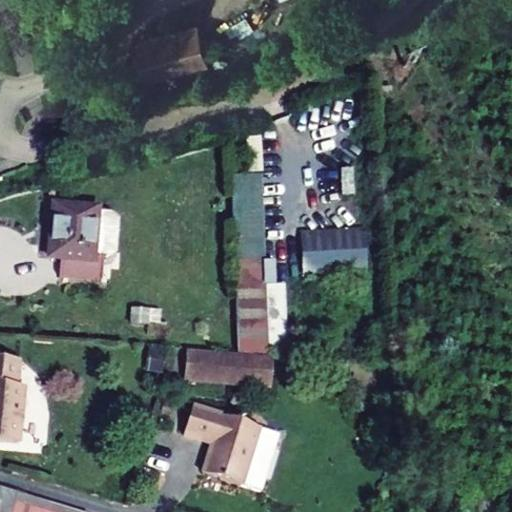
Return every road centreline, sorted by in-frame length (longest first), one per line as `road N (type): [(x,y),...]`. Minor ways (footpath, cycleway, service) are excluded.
road 1 (unclassified): [(0,140),(79,143),(286,86)]
road 2 (track): [(409,0),(348,53),(286,86)]
